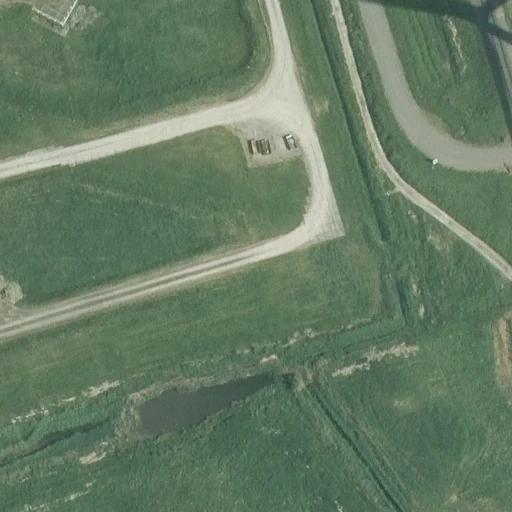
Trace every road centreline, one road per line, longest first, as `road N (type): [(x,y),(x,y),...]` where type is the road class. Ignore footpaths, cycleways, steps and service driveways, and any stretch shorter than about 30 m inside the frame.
road 1 (unknown): [(293,102),(306,122),(325,235),(0,331)]
road 2 (unknown): [(0,176),(247,105),(293,102)]
road 3 (unclassified): [(363,0),(413,129),(477,159),(511,154)]
